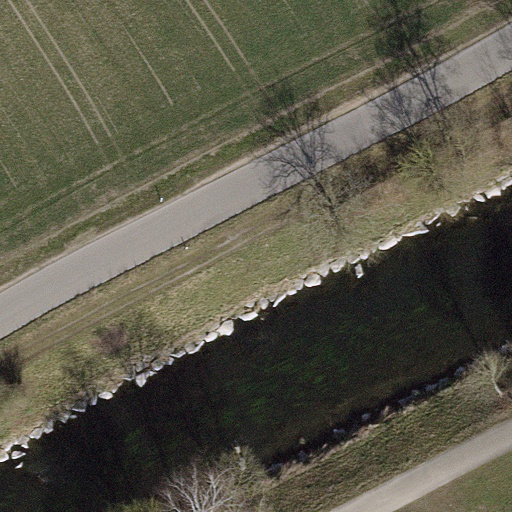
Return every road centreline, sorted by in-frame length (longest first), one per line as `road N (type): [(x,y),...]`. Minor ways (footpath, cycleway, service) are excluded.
road 1 (residential): [(511,48),(0,321)]
road 2 (track): [(511,445),(389,511)]
